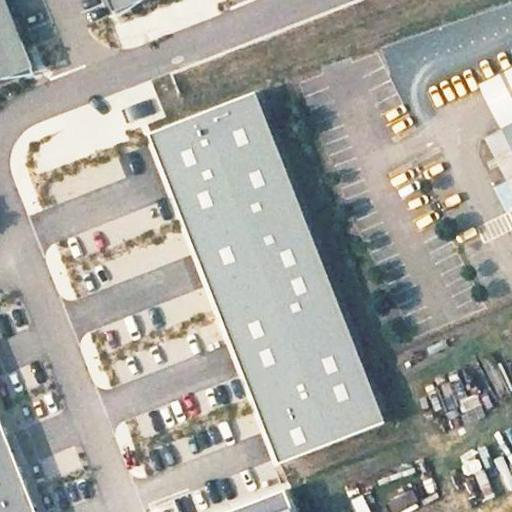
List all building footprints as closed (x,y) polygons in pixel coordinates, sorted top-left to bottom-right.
[(0,0),(0,82),(36,68),(9,0),(0,0)] [(111,0),(116,13),(148,0),(111,0)] [(497,132),(511,124),(511,66),(474,85),(488,114),(497,132)] [(259,92),(152,133),(281,465),(389,422),(259,92)] [(511,124),(497,132),(484,139),(511,195),(511,124)] [(0,511),(41,511),(0,406),(0,511)] [(297,511),(288,489),(228,511),(297,511)] [(363,511),(378,511),(371,495),(359,501),(363,511)]
